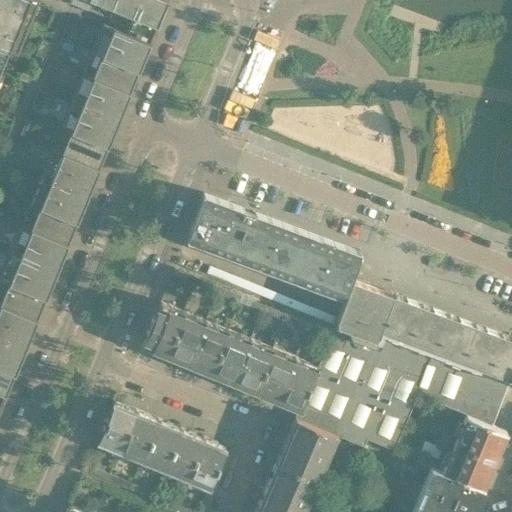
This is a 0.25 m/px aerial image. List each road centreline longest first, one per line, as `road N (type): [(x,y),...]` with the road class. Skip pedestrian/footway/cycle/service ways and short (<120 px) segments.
road 1 (residential): [(151,123),(0,484)]
road 2 (residential): [(193,140),(511,271)]
road 3 (residential): [(222,511),(251,441),(249,427),(101,361)]
road 4 (residential): [(101,361),(193,140)]
road 5 (unknown): [(143,262),(296,322)]
road 6 (residential): [(35,511),(101,361)]
road 7 (residential): [(193,140),(248,0)]
road 8 (residential): [(199,0),(151,123)]
